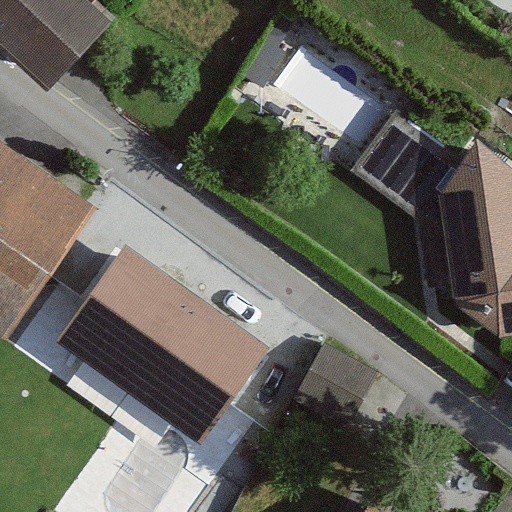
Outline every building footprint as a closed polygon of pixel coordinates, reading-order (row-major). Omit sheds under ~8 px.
[(116,37),(76,0),(0,0),(0,50),(55,102),(116,37)] [(438,187),(462,156),(396,107),(352,166),(419,216),(430,280),(454,276),(438,187)] [(511,169),(474,140),(462,156),(438,187),(454,276),(459,301),(502,328),(511,326),(511,169)] [(94,205),(0,142),(0,322),(11,330),(94,205)] [(263,339),(123,241),(57,333),(198,432),(263,339)] [(376,370),(324,341),(294,395),(347,424),(376,370)]
